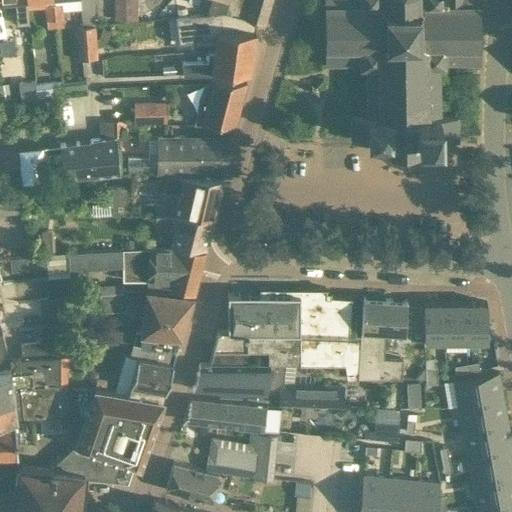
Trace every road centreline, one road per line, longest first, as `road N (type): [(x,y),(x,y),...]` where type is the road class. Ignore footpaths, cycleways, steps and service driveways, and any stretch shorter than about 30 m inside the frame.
road 1 (residential): [(216,248),(505,265)]
road 2 (residential): [(505,265),(495,190),(500,0)]
road 3 (residential): [(216,248),(287,0)]
road 4 (residential): [(142,487),(216,248)]
